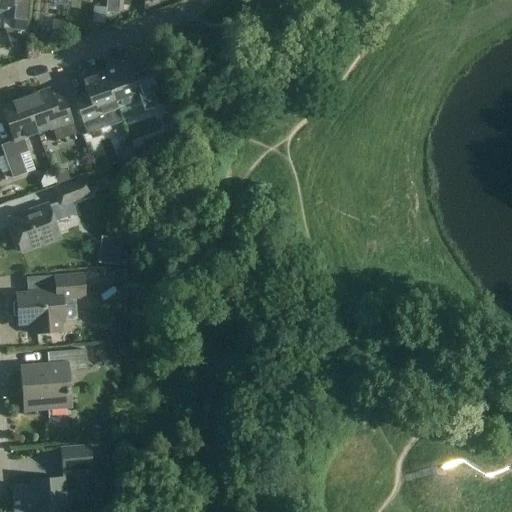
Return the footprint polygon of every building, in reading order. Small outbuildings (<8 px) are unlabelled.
[(0,0),(0,13),(4,14),(3,29),(4,29),(11,48),(26,42),(27,31),(29,0),(0,0)] [(144,114),(143,112),(157,107),(151,91),(156,90),(150,75),(146,76),(144,71),(131,75),(126,62),(104,71),(122,121),(122,122),(144,114)] [(87,134),(122,121),(104,71),(81,79),(88,97),(75,102),(87,134)] [(48,91),(25,99),(37,133),(51,128),(56,141),(76,134),(68,111),(57,115),(48,91)] [(37,133),(25,99),(1,108),(14,142),(1,146),(12,178),(25,173),(19,155),(27,152),(22,138),(37,133)] [(60,206),(90,195),(85,180),(54,191),(60,206)] [(59,238),(47,206),(9,220),(14,233),(12,236),(17,247),(20,248),(21,252),(59,238)] [(18,326),(33,325),(33,335),(63,332),(62,322),(64,322),(62,300),(84,298),(82,274),(54,277),(55,291),(15,294),(18,326)] [(87,369),(86,350),(47,353),(48,365),(22,367),(25,412),(70,408),(69,388),(66,389),(65,371),(87,369)] [(63,473),(91,470),(89,446),(61,448),(63,473)] [(66,511),(63,478),(31,481),(32,485),(12,487),(13,511),(18,511),(22,511),(25,509),(34,508),(34,511),(33,511),(66,511)]
